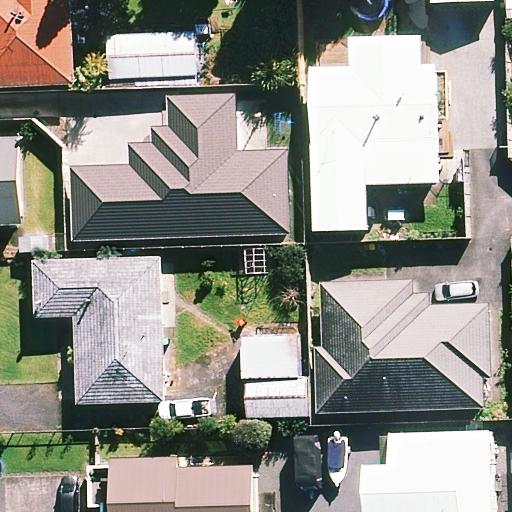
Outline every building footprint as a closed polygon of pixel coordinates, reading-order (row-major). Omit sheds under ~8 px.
[(0,0),(0,81),(83,79),(79,0),(0,0)] [(204,72),(203,30),(114,32),(115,74),(204,72)] [(427,61),(427,30),(361,30),(361,63),(322,63),(322,224),(376,224),(376,177),(446,177),(446,61),(427,61)] [(228,136),(226,97),(151,99),(152,139),(228,136)] [(0,133),(0,219),(33,219),(31,133),(0,133)] [(204,230),(203,184),(111,186),(112,232),(204,230)] [(170,395),(165,252),(43,256),(45,312),(84,311),(87,398),(170,395)] [(431,302),(431,277),(327,279),(329,406),(498,403),(497,300),(431,302)] [(306,330),(252,331),(252,372),(306,371),(306,330)] [(314,410),(313,376),(254,378),(255,412),(314,410)] [(500,511),(498,424),(397,426),(398,451),(387,452),(388,503),(403,503),(402,511),(500,511)] [(184,461),(184,454),(120,456),(121,511),(264,511),(263,459),(184,461)]
